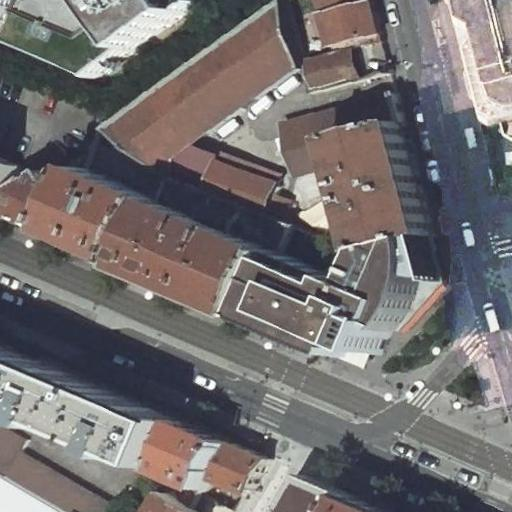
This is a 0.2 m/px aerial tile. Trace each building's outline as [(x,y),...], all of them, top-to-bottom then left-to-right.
[(0,0),(0,35),(99,78),(202,4),(199,0),(0,0)] [(385,34),(375,0),(323,0),(337,54),(305,61),(307,67),(313,93),(365,80),(358,48),(365,46),(363,39),(385,34)] [(511,0),(448,0),(454,22),(465,29),(468,39),(461,50),(479,119),(487,124),(497,121),(501,132),(511,138),(511,0)] [(305,61),(290,3),(236,42),(122,123),(112,130),(177,179),(288,221),(295,200),(280,196),(283,186),(197,145),(307,67),(305,61)] [(408,124),(401,97),(289,125),(301,175),(333,167),(328,144),(343,140),(408,124)] [(437,235),(408,124),(343,140),(372,252),(379,250),(436,236),(437,235)] [(0,156),(0,206),(2,208),(20,165),(0,156)] [(167,202),(90,169),(86,179),(62,233),(139,266),(167,202)] [(60,182),(53,172),(46,176),(2,208),(31,220),(62,233),(86,179),(68,171),(63,182),(60,182)] [(139,266),(260,318),(260,317),(288,254),(301,226),(288,221),(177,179),(167,202),(139,266)] [(264,318),(263,319),(352,358),(361,337),(369,340),(366,347),(378,352),(383,355),(395,326),(398,327),(402,332),(404,330),(408,325),(417,313),(423,299),(428,284),(429,279),(448,283),(436,236),(379,250),(365,284),(292,254),(292,256),(288,254),(260,317),(264,318)] [(406,332),(448,283),(429,279),(428,284),(423,299),(417,313),(408,325),(404,330),(406,332)] [(352,358),(372,366),(378,352),(366,347),(369,340),(361,337),(352,358)] [(0,405),(7,409),(15,412),(21,415),(24,408),(44,361),(33,355),(0,341),(0,405)] [(189,423),(44,361),(24,408),(53,420),(51,425),(60,429),(62,424),(125,451),(123,456),(137,462),(139,457),(168,470),(189,423)] [(237,444),(189,423),(168,470),(167,471),(196,484),(187,501),(198,508),(208,492),(216,478),(237,444)] [(6,426),(0,435),(0,472),(23,487),(65,511),(120,511),(121,511),(24,453),(30,440),(6,426)] [(237,444),(216,478),(253,494),(274,460),(237,444)] [(165,476),(161,485),(175,494),(180,482),(165,476)] [(290,511),(361,511),(367,500),(312,476),(290,511)] [(241,511),(208,492),(198,508),(205,511),(241,511)] [(175,494),(164,511),(205,511),(198,508),(187,501),(175,494)] [(396,511),(367,500),(361,511),(396,511)]
